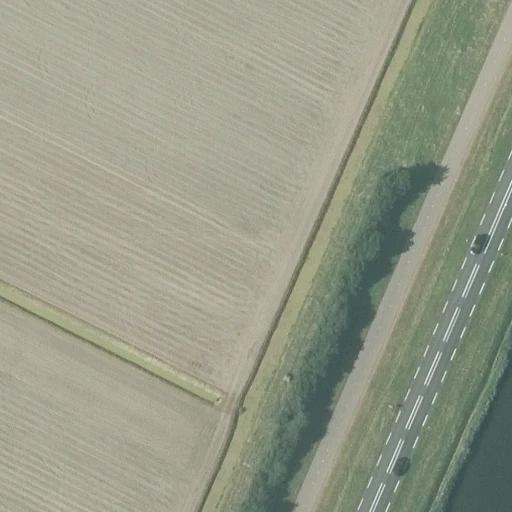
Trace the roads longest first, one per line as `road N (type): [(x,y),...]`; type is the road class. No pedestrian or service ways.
road 1 (track): [(402,0),(185,511)]
road 2 (unclassified): [(511,19),(299,511)]
road 3 (primary): [(370,511),(511,181)]
road 4 (track): [(0,314),(221,424)]
